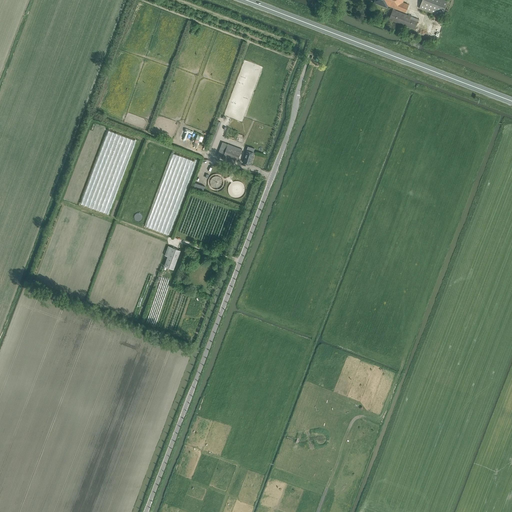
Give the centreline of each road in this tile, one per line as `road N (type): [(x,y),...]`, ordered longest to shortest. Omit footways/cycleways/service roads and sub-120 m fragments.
road 1 (unclassified): [(145,511),(330,0)]
road 2 (trunk): [(245,0),(511,101)]
